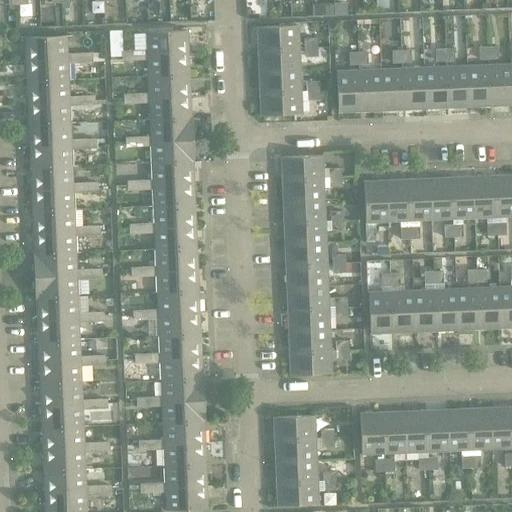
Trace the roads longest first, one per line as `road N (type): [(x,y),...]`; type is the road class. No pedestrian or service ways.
road 1 (residential): [(235,138),(511,128)]
road 2 (residential): [(511,381),(247,390)]
road 3 (residential): [(247,390),(235,138)]
road 4 (residential): [(235,138),(230,0)]
road 5 (residential): [(251,511),(247,390)]
